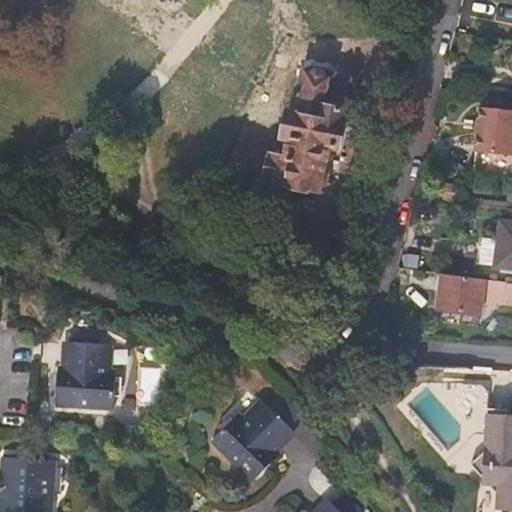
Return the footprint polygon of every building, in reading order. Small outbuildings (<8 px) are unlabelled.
[(339,136),(341,126),(339,126),(344,100),(335,99),(337,90),(355,87),(356,86),(357,85),(357,83),(359,81),(359,80),(359,79),(359,76),(359,75),(359,74),(347,72),(346,73),(344,77),(344,78),(334,76),(334,73),(326,71),(327,68),(311,66),(311,69),(305,67),(295,115),(293,115),(284,158),(271,156),(265,180),(319,192),(329,148),(336,150),(339,136)] [(511,175),(511,110),(479,106),(477,129),(475,152),(473,172),(511,175)] [(511,193),(510,194),(509,202),(468,198),(467,205),(511,208),(511,193)] [(511,268),(511,222),(500,221),(498,240),(481,238),(479,251),(478,263),(495,265),(495,266),(511,268)] [(511,282),(442,274),(438,309),(480,314),(481,308),(482,301),(511,305),(511,282)] [(58,369),(56,407),(113,410),(116,373),(110,372),(111,346),(98,345),(99,333),(71,331),(70,343),(66,343),(65,357),(64,370),(58,369)] [(279,456),(275,451),(294,433),(290,429),(301,418),(282,398),(270,410),(261,401),(243,419),(238,414),(212,442),(252,482),(266,469),(279,456)] [(497,409),(487,409),(484,451),(470,464),(483,478),(482,484),(498,486),(496,510),(511,511),(511,414),(507,415),(507,410),(497,409)] [(2,457),(0,486),(0,511),(51,511),(55,460),(2,457)] [(363,511),(345,494),(334,505),(330,500),(317,511),(363,511)] [(208,500),(204,497),(196,507),(199,511),(208,500)]
